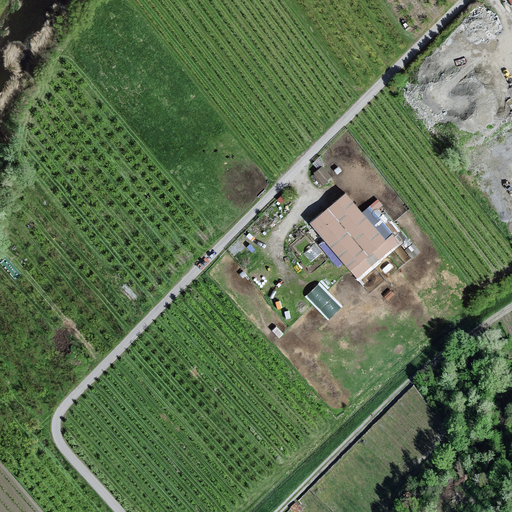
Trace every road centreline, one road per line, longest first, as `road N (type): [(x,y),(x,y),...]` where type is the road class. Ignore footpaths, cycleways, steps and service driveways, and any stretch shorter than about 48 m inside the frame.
road 1 (unclassified): [(117,511),(62,451),(55,423),(63,405),(466,0)]
road 2 (track): [(511,305),(403,389),(278,511)]
